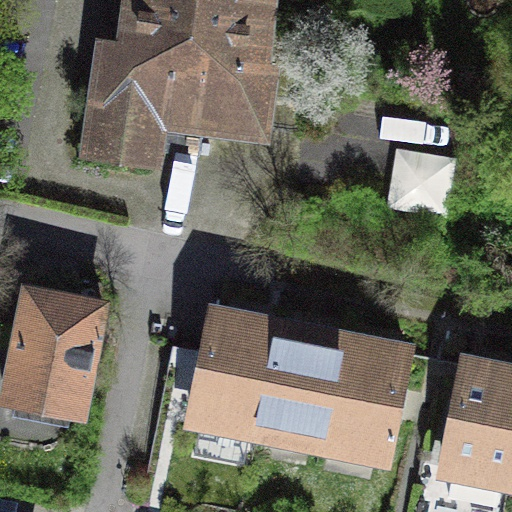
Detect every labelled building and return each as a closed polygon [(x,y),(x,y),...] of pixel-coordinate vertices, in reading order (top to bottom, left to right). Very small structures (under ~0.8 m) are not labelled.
[(149,0),(144,46),(107,41),(94,145),(150,153),(155,115),(180,118),(180,119),(262,130),(271,62),(234,58),(241,0),(149,0)] [(397,149),(395,206),(450,208),(452,150),(397,149)] [(103,304),(27,289),(14,352),(0,349),(0,387),(7,389),(6,397),(82,412),(103,304)] [(277,327),(213,314),(192,418),(256,430),(277,327)] [(340,340),(277,327),(256,430),(320,443),(340,340)] [(404,352),(340,340),(320,443),(383,456),(404,352)] [(511,459),(511,372),(463,363),(443,467),(508,480),(511,459)]
